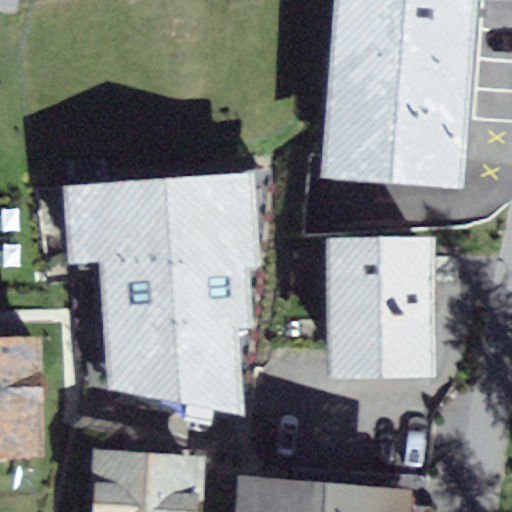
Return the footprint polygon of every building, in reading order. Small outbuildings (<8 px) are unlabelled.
[(469,0),(337,0),(325,163),(456,173),(469,0)] [(267,182),(81,192),(86,267),(117,265),(124,388),(258,420),(253,332),(266,332),(263,268),(272,267),(267,182)] [(438,228),(328,227),(326,364),(436,366),(438,228)] [(54,339),(0,340),(0,453),(56,452),(54,339)] [(107,453),(103,511),(213,511),(216,459),(107,453)] [(423,511),(425,496),(260,477),(255,511),(423,511)]
